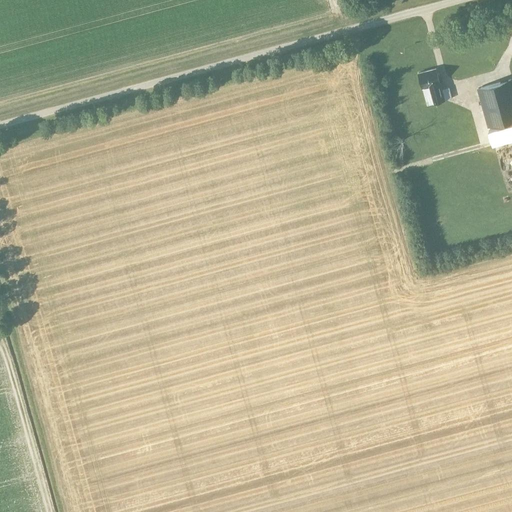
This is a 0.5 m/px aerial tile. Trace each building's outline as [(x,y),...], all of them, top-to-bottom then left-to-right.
[(434,103),(444,101),(435,69),(418,73),(422,88),(429,86),(434,103)] [(511,120),(511,84),(511,80),(477,89),(487,127),(511,120)] [(461,107),(447,111),(450,122),(464,119),(461,107)] [(428,142),(430,153),(471,144),(469,132),(428,142)] [(425,139),(400,144),(402,156),(427,151),(425,139)]
